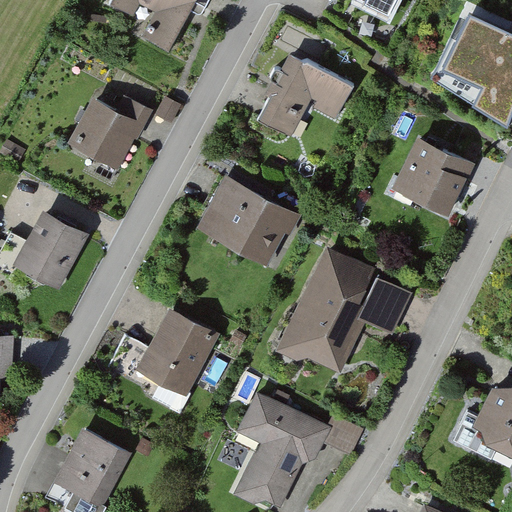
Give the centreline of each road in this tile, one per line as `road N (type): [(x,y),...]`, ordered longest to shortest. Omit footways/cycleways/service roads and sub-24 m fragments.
road 1 (residential): [(251,0),(0,489)]
road 2 (residential): [(337,511),(391,437),(511,176)]
